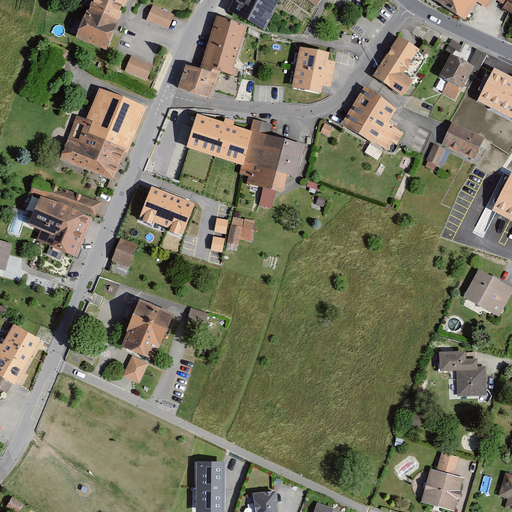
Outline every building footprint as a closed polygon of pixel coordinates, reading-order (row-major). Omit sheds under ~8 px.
[(90,0),(76,37),(106,49),(111,38),(125,3),(126,0),(90,0)] [(264,27),(277,0),(238,0),(233,13),(264,27)] [(475,3),(476,0),(437,0),(465,18),(475,3)] [(511,0),(508,0),(506,4),(503,8),(511,13),(511,0)] [(153,6),(146,21),(168,30),(175,16),(153,6)] [(214,24),(199,69),(211,73),(212,69),(220,72),(237,76),(238,69),(233,68),(235,64),(247,26),(217,16),(214,24)] [(398,37),(373,77),(403,96),(428,56),(398,37)] [(329,53),(300,47),(292,88),(321,93),(323,86),(331,88),(336,62),(328,61),(329,53)] [(454,56),(442,77),(461,88),(473,67),(454,56)] [(132,57),(126,70),(147,80),(153,67),(132,57)] [(199,69),(186,64),(179,87),(212,98),(220,72),(212,69),(211,73),(199,69)] [(511,76),(495,68),(477,101),(511,118),(511,76)] [(396,109),(366,87),(343,124),(387,150),(399,130),(388,123),(396,109)] [(145,107),(98,88),(85,119),(78,116),(61,158),(115,181),(145,107)] [(264,123),(207,112),(202,138),(246,146),(241,176),(251,178),(250,186),(287,193),(290,177),(297,178),(304,144),(261,136),(264,123)] [(484,138),(451,123),(441,145),(474,159),(484,138)] [(325,124),(321,131),(330,135),(333,127),(325,124)] [(444,150),(435,145),(427,161),(437,166),(444,150)] [(511,170),(492,210),(511,219),(511,170)] [(182,239),(196,205),(151,187),(138,221),(182,239)] [(91,217),(42,197),(30,225),(55,235),(50,247),(74,257),(91,217)] [(232,216),(227,242),(238,244),(239,239),(252,242),(255,221),(232,216)] [(215,231),(227,233),(228,219),(216,217),(215,231)] [(223,251),(226,237),(214,235),(211,249),(223,251)] [(138,247),(119,240),(112,260),(131,266),(138,247)] [(12,244),(0,241),(0,269),(5,270),(12,244)] [(511,291),(511,287),(479,270),(464,298),(499,316),(511,291)] [(153,360),(173,316),(139,301),(127,329),(131,331),(123,347),(153,360)] [(191,308),(188,317),(205,323),(208,315),(191,308)] [(0,342),(0,374),(8,380),(14,383),(41,340),(14,324),(2,344),(0,342)] [(466,351),(439,352),(440,372),(456,371),(457,397),(487,396),(486,366),(478,367),(477,359),(466,359),(466,351)] [(132,356),(123,377),(139,384),(148,364),(132,356)] [(0,374),(0,393),(8,380),(0,374)] [(412,409),(407,425),(419,429),(424,413),(412,409)] [(442,453),(437,471),(454,476),(459,457),(442,453)] [(222,466),(201,465),(200,510),(221,510),(222,466)] [(437,471),(430,469),(421,502),(454,511),(463,478),(454,476),(437,471)] [(511,474),(506,473),(499,498),(508,500),(506,507),(511,508),(511,474)] [(278,511),(276,491),(253,494),(255,511),(278,511)] [(7,505),(19,511),(24,503),(13,496),(7,505)] [(317,503),(314,511),(332,511),(334,508),(317,503)]
